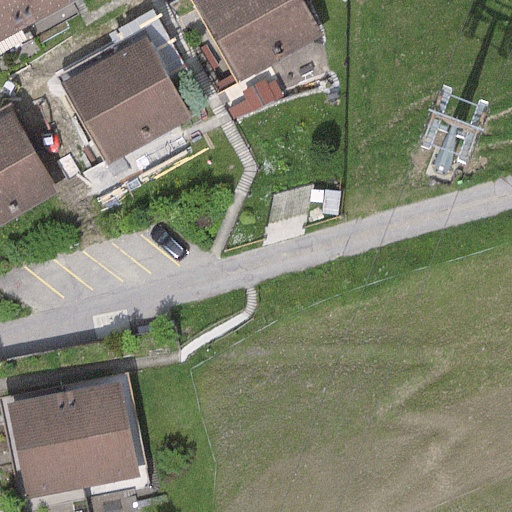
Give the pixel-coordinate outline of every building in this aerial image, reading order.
[(0,0),(0,43),(28,28),(11,0),(0,0)] [(76,0),(11,0),(28,28),(76,0)] [(302,0),(200,0),(195,3),(239,82),(323,36),(302,0)] [(146,37),(61,85),(108,165),(131,153),(192,117),(146,37)] [(266,82),(245,92),(254,110),(275,100),(266,82)] [(13,114),(0,121),(0,226),(58,193),(13,114)] [(139,477),(118,382),(62,394),(83,489),(139,477)] [(83,489),(62,394),(6,407),(27,501),(83,489)]
